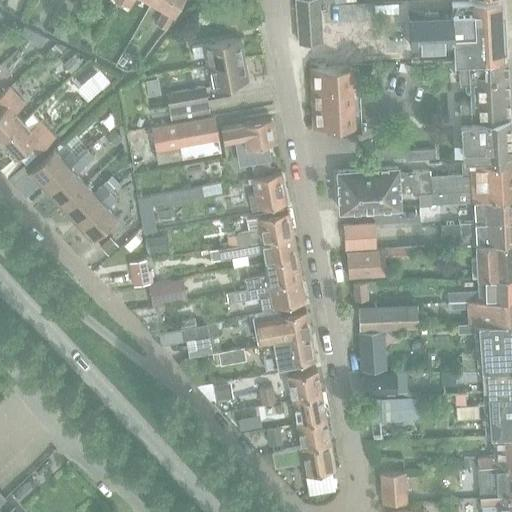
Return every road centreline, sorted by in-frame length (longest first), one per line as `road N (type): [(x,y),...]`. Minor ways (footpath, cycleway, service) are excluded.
road 1 (residential): [(348,511),(356,475),(274,0)]
road 2 (unclassified): [(213,511),(25,308)]
road 3 (residential): [(175,376),(0,183)]
road 4 (residential): [(0,249),(156,373),(175,376)]
road 5 (residential): [(0,356),(145,511)]
road 6 (residential): [(299,511),(222,437),(175,376)]
